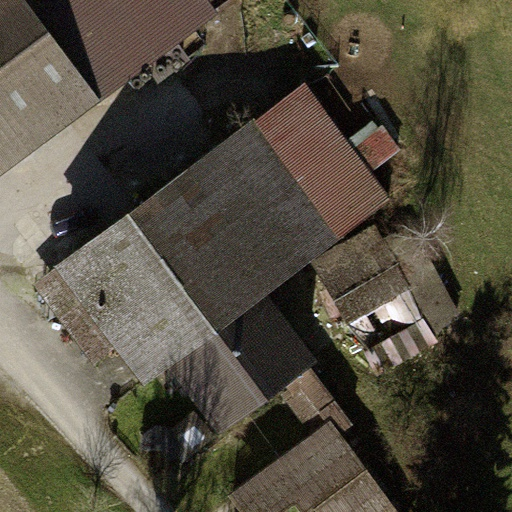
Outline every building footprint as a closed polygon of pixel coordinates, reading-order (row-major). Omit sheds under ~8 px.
[(185,0),(0,0),(0,170),(204,26),(185,0)] [(308,93),(56,259),(132,374),(158,360),(258,292),(384,207),(308,93)] [(379,236),(321,266),(377,374),(435,344),(379,236)] [(258,292),(158,360),(206,430),(306,362),(258,292)] [(394,511),(328,418),(223,491),(238,511),(295,511),(308,504),(313,511),(394,511)]
